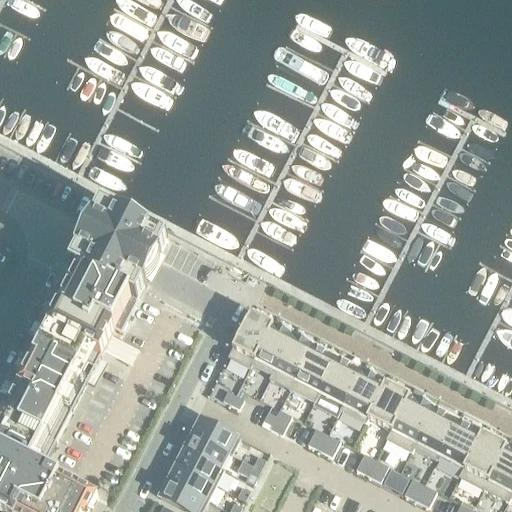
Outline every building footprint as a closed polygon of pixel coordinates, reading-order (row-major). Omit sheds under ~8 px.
[(146,291),(147,288),(146,287),(152,275),(159,261),(161,261),(162,259),(161,258),(161,257),(167,247),(168,244),(165,242),(153,236),(151,235),(151,234),(145,230),(126,220),(120,217),(119,218),(116,217),(104,211),(102,209),(100,212),(95,222),(94,224),(93,223),(92,226),(93,226),(86,239),(79,253),(78,252),(77,255),(78,255),(77,257),(72,267),(70,270),(79,274),(0,426),(0,511),(91,511),(98,499),(43,471),(87,386),(100,360),(104,353),(105,352),(108,346),(111,340),(111,338),(114,333),(121,337),(138,305),(137,304),(139,301),(144,291),(144,290),(146,291)] [(245,384),(265,345),(242,332),(222,371),(245,384)] [(265,394),(285,356),(265,345),(245,384),(265,394)] [(287,406),(307,368),(285,356),(265,394),(287,406)] [(310,418),(329,379),(307,368),(287,406),(310,418)] [(331,429),(351,390),(329,379),(310,418),(331,429)] [(350,439),(369,398),(351,390),(331,429),(350,439)] [(371,449),(391,409),(369,398),(350,439),(371,449)] [(237,405),(226,399),(221,407),(232,413),(237,405)] [(248,410),(237,405),(232,413),(243,419),(248,410)] [(396,461),(417,422),(392,409),(372,448),(396,461)] [(241,442),(201,421),(192,438),(232,458),(241,442)] [(279,427),(269,421),(264,430),(275,435),(279,427)] [(417,422),(397,461),(420,474),(440,435),(417,422)] [(291,433),(280,427),(275,436),(286,442),(291,433)] [(444,486),(464,448),(440,435),(420,474),(443,487),(444,486)] [(232,458),(192,438),(184,453),(224,473),(225,473),(220,471),(227,457),(232,459),(232,458)] [(324,449),(313,444),(309,452),(319,458),(324,449)] [(468,500),(489,461),(464,448),(444,486),(468,500)] [(330,464),(335,455),(324,449),(319,458),(330,464)] [(224,473),(184,453),(176,469),(216,490),(224,473)] [(266,464),(258,460),(253,469),(261,473),(266,464)] [(491,511),(495,511),(511,479),(511,473),(489,461),(468,500),(491,511)] [(365,471),(354,465),(350,474),(361,480),(365,471)] [(168,484),(208,505),(216,490),(176,469),(168,484)] [(249,478),(257,483),(261,473),(253,469),(249,478)] [(377,477),(365,471),(361,480),(372,486),(377,477)] [(511,511),(511,479),(495,511),(511,511)] [(160,500),(182,511),(204,511),(208,505),(168,484),(160,500)] [(237,500),(245,505),(250,495),(242,491),(237,500)] [(414,496),(403,491),(398,499),(409,505),(414,496)] [(425,502),(414,497),(410,505),(421,511),(425,502)]
